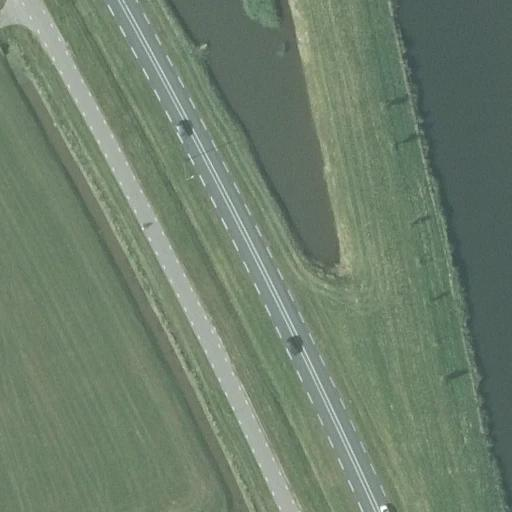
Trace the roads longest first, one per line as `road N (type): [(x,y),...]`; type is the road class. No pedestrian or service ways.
road 1 (unclassified): [(288,511),(186,298),(27,0)]
road 2 (primary): [(375,511),(266,279),(115,0)]
